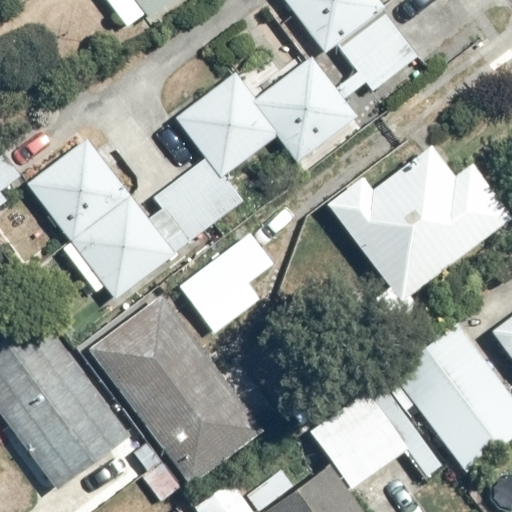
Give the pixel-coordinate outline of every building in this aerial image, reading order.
[(70,242),(60,250),(90,290),(100,283),(112,299),(240,203),(220,177),(279,133),(300,161),(358,117),(342,96),(362,81),(370,92),(421,54),(387,7),(381,0),(283,0),(323,52),(334,43),(335,45),(354,69),(333,85),(311,55),(254,97),(234,71),(174,116),(205,158),(138,208),(86,138),(26,182),(70,242)] [(138,0),(150,15),(170,0),(138,0)] [(454,177),(430,144),(371,189),(363,178),(327,204),(399,300),(511,215),(472,163),(454,177)] [(329,210),(302,175),(245,218),(271,253),(329,210)] [(129,435),(39,313),(0,342),(0,411),(57,488),(129,435)] [(511,318),(492,334),(511,360),(511,318)] [(511,435),(511,398),(458,327),(391,378),(463,473),(511,435)] [(440,469),(374,380),(306,430),(351,490),(401,453),(422,482),(440,469)] [(361,511),(326,465),(264,511),(361,511)] [(251,511),(223,473),(186,500),(194,511),(251,511)]
